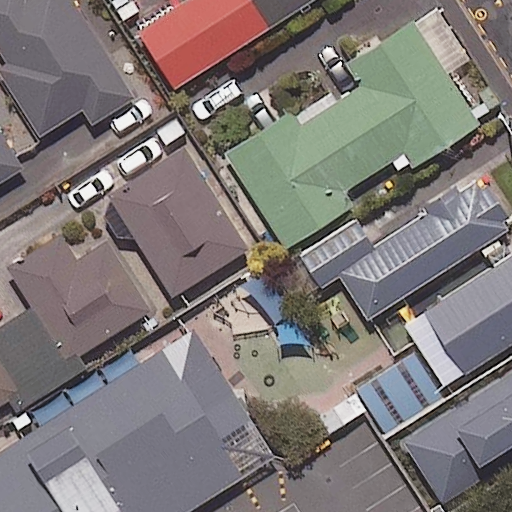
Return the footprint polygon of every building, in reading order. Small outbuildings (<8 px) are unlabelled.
[(0,0),(0,56),(3,61),(0,63),(0,68),(39,131),(80,105),(90,121),(132,94),(73,0),(0,0)] [(175,0),(135,26),(172,83),(303,0),(175,0)] [(468,55),(433,2),(345,59),(360,82),(334,100),(323,84),(220,151),(281,246),(350,201),(341,188),(390,156),(399,170),(477,120),(445,70),(468,55)] [(0,177),(21,164),(0,131),(0,177)] [(246,245),(184,147),(106,197),(168,295),(246,245)] [(511,225),(479,171),(425,204),(428,208),(371,243),(354,216),(298,250),(318,282),(339,270),(366,314),(511,225)] [(73,257),(57,231),(7,263),(32,303),(0,323),(0,399),(7,395),(14,406),(83,363),(76,352),(147,307),(103,237),(73,257)] [(511,337),(511,251),(423,309),(462,370),(511,337)] [(0,447),(0,511),(184,511),(270,459),(190,329),(0,447)] [(450,393),(419,344),(314,410),(327,430),(367,406),(385,435),(450,393)] [(511,435),(511,369),(402,441),(438,496),(483,467),(478,458),(511,435)]
